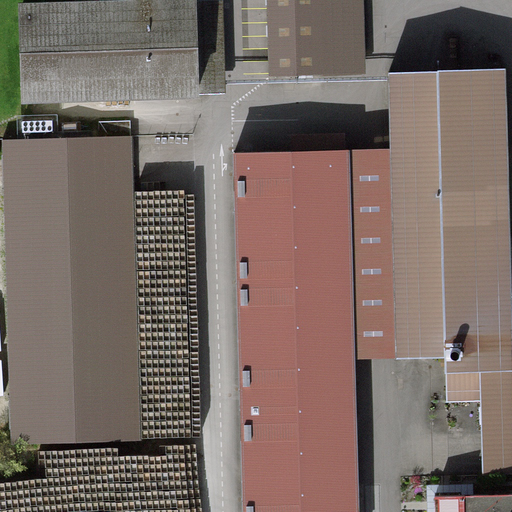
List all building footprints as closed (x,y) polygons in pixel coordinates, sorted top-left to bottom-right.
[(18,0),(21,93),(23,93),(23,98),(198,94),(198,90),(226,90),(223,0),(18,0)] [(266,0),(268,76),(324,75),(324,72),(366,71),(363,0),(266,0)] [(511,327),(505,62),(388,65),(395,352),(444,350),(445,401),(480,400),(482,474),(511,473),(511,327)] [(53,130),(53,117),(22,118),(23,131),(53,130)] [(2,136),(10,441),(141,438),(133,133),(131,133),(131,119),(99,120),(99,133),(2,136)] [(242,511),(358,511),(354,354),(393,353),(386,144),(346,145),(346,129),(290,131),(290,145),(232,147),(242,511)] [(511,511),(511,490),(473,490),(473,482),(427,484),(427,508),(428,507),(427,511),(511,511)]
